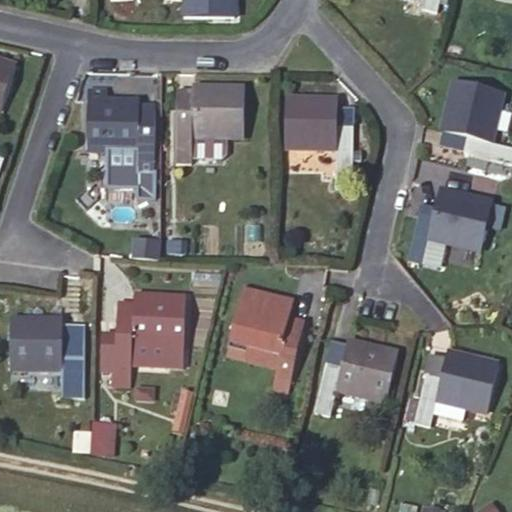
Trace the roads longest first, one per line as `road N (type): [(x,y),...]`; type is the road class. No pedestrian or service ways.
road 1 (residential): [(432,321),(375,266),(403,129),(302,0)]
road 2 (residential): [(55,253),(10,237),(78,45)]
road 3 (residential): [(78,45),(245,52),(282,0)]
road 4 (track): [(219,511),(0,456)]
